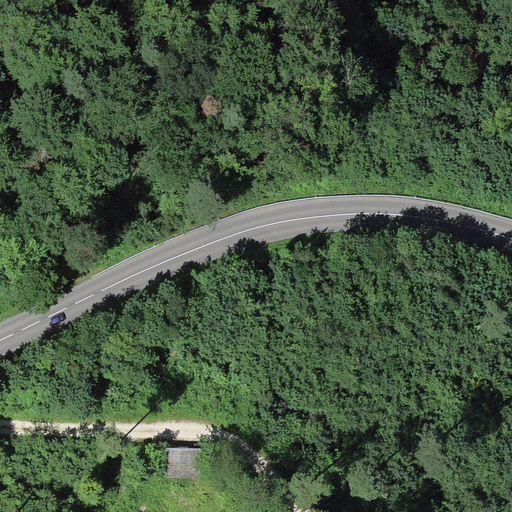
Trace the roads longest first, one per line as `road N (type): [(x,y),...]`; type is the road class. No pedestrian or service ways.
road 1 (tertiary): [(0,337),(125,276),(297,217),(398,214),(511,240)]
road 2 (track): [(0,423),(198,429),(256,453),(328,511)]
